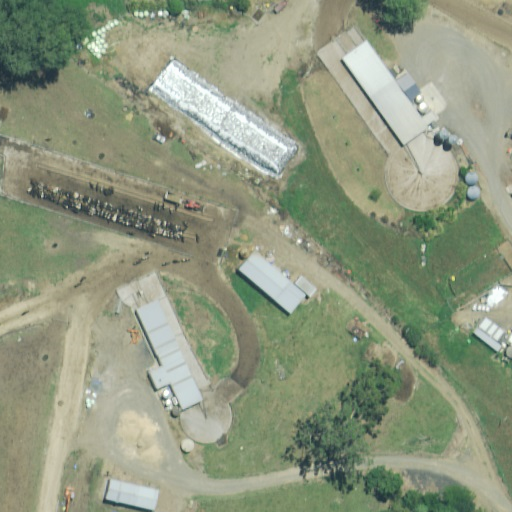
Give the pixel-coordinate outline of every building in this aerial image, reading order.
[(419,93),(404,71),(390,81),(362,43),(339,58),(403,146),(428,129),(407,101),(419,93)] [(263,132),(203,84),(178,115),(238,163),(263,132)] [(423,101),(414,107),(421,118),(430,112),(423,101)] [(469,173),(467,173),(465,174),(464,175),(464,176),(463,177),(463,179),(463,180),(463,181),(463,183),(463,184),(464,185),(465,186),(466,187),(467,187),(469,188),(470,188),(471,188),(473,187),(474,187),(475,186),(476,185),(477,184),(477,183),(478,182),(478,180),(478,179),(477,178),(477,176),(476,175),(475,174),(474,174),(473,173),(472,173),(470,173),(469,173)] [(472,188),(471,188),(470,189),(468,189),(467,190),(466,191),(465,192),(465,194),(464,195),(464,196),(464,198),(464,199),(465,201),(466,202),(467,203),(468,204),(469,205),(471,205),(472,205),(474,205),(475,205),(477,204),(478,203),(479,202),(480,201),(480,200),(481,198),(481,197),(481,195),(481,194),(480,192),(479,191),(478,190),(477,189),(476,189),(474,188),(473,188),(472,188)] [(331,218),(319,211),(314,220),(326,227),(331,218)] [(237,270),(289,314),(305,294),(310,299),(316,291),(298,276),(291,285),(252,252),(237,270)] [(159,388),(173,421),(183,416),(181,410),(202,401),(156,301),(135,311),(160,367),(148,373),(156,390),(159,388)] [(502,332),(484,319),(473,334),(496,352),(502,344),(496,340),(502,332)] [(511,333),(509,333),(502,351),(511,365),(511,333)] [(193,440),(182,440),(182,452),(193,452),(193,440)]
